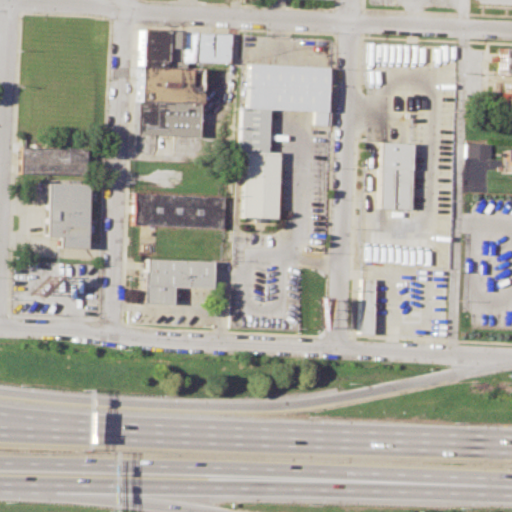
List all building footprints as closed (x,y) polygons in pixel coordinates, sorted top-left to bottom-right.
[(136,64),(161,65),(161,60),(225,62),(226,32),(137,29),(136,64)] [(511,75),(511,48),(496,48),(495,75),(511,75)] [(240,151),(238,215),(271,216),(274,151),(262,150),(264,107),(310,110),(309,123),(324,124),(327,104),(322,103),(324,66),(244,63),(243,107),(237,106),(234,151),(240,151)] [(136,64),(161,65),(198,67),(196,136),(133,134),(136,64)] [(373,208),(404,210),(407,144),(376,142),(373,208)] [(461,158),(485,159),(486,144),(462,142),(461,158)] [(16,170),(82,174),(82,149),(17,147),(16,170)] [(505,172),(511,172),(511,149),(503,149),(503,160),(505,160),(505,172)] [(54,247),(83,248),(85,184),(44,182),(42,235),(55,236),(54,247)] [(128,225),(219,229),(221,196),(130,192),(128,225)] [(138,304),(167,305),(168,286),(206,287),(207,261),(140,259),(138,304)] [(354,332),(369,333),(371,279),(356,278),(354,332)]
